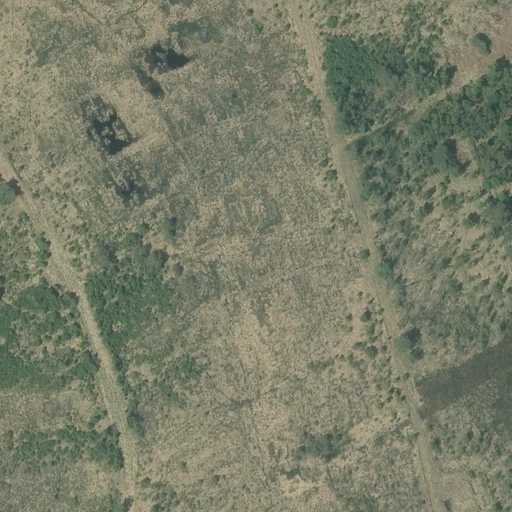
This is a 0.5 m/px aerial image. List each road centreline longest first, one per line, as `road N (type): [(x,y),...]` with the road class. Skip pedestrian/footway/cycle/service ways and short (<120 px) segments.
road 1 (track): [(435,511),(384,293),(298,0)]
road 2 (track): [(126,511),(112,383),(68,270),(0,153)]
